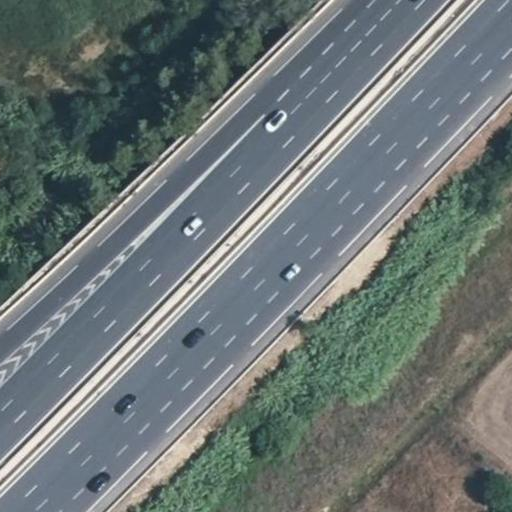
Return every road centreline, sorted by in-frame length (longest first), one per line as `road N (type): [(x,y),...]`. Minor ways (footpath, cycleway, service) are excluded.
road 1 (motorway): [(413,0),(0,424)]
road 2 (motorway): [(124,410),(511,10)]
road 3 (motorway): [(411,0),(190,172),(0,346)]
road 4 (motorway): [(21,511),(124,410)]
road 5 (motorway): [(35,511),(124,410)]
